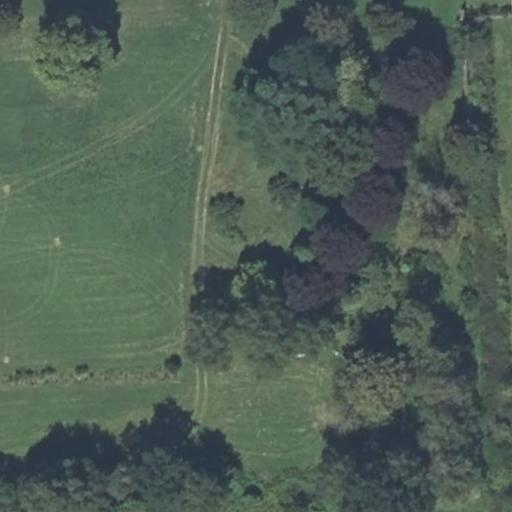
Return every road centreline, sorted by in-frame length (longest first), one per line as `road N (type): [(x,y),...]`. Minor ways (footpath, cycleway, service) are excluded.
road 1 (track): [(226,0),(192,445)]
road 2 (track): [(211,218),(272,270),(400,300)]
